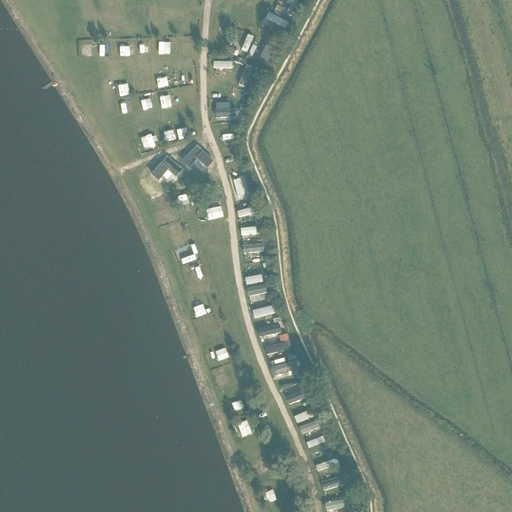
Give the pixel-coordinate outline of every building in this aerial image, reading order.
[(266,18),(287,28),(290,21),(269,11),(266,18)] [(161,39),(169,36),(159,15),(142,23),(146,30),(155,26),(161,39)] [(87,35),(99,34),(98,24),(87,25),(87,35)] [(248,51),(254,35),(248,33),(242,49),(248,51)] [(229,118),(229,107),(217,107),(217,118),(229,118)] [(196,146),(180,164),(187,171),(192,166),(197,160),(201,164),(205,167),(212,160),(196,146)] [(167,156),(151,175),(158,181),(163,176),(168,171),(172,174),(176,178),(183,170),(167,156)] [(237,198),(244,196),(240,179),(233,181),(237,198)] [(255,205),(238,210),(240,216),(257,212),(255,205)] [(242,234),(257,233),(257,226),(242,227),(242,234)] [(247,283),(264,281),(263,274),(246,276),(247,283)] [(249,295),(268,293),(267,284),(248,287),(249,295)] [(256,318),(276,312),(273,304),(253,310),(256,318)] [(277,324),(259,329),(261,336),(279,331),(277,324)] [(267,355),(287,350),(285,343),(265,347),(267,355)] [(272,367),(274,375),(297,369),(295,361),(272,367)] [(290,403),(308,399),(306,390),(288,395),(290,403)] [(247,408),(236,411),(239,422),(250,419),(247,408)] [(324,435),(307,442),(312,454),(329,447),(324,435)] [(330,467),(320,470),(323,480),(333,476),(330,467)] [(270,480),(260,484),(264,494),(274,490),(270,480)] [(328,510),(344,507),(343,499),(326,502),(328,510)]
